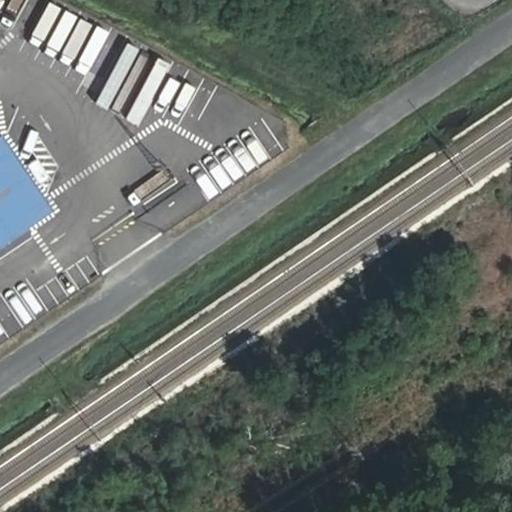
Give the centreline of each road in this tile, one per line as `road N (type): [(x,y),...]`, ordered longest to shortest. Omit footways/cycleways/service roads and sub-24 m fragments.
road 1 (unclassified): [(0,380),(511,28)]
road 2 (unknown): [(0,63),(43,104),(89,212)]
